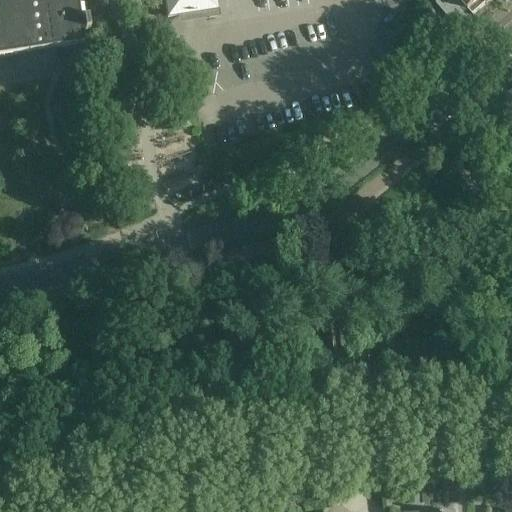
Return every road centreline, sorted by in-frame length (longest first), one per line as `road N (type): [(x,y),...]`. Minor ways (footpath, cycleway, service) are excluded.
road 1 (residential): [(0,292),(265,221),(348,177),(435,103)]
road 2 (secondary): [(511,435),(359,441),(58,511)]
road 3 (unclassified): [(511,244),(495,229),(464,141),(435,103)]
